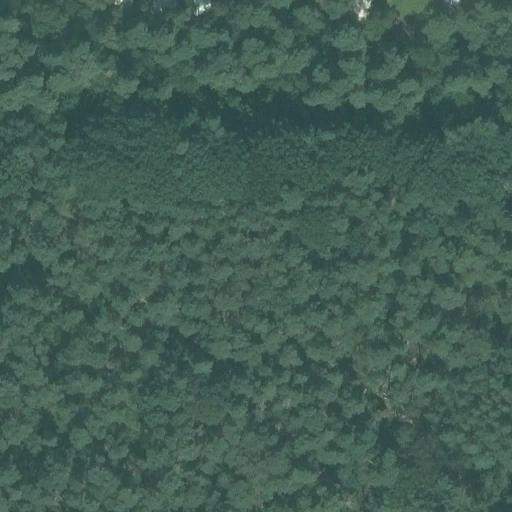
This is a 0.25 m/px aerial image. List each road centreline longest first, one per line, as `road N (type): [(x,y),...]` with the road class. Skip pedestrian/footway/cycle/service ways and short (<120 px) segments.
road 1 (track): [(0,157),(511,141)]
road 2 (track): [(355,511),(115,276),(0,191)]
